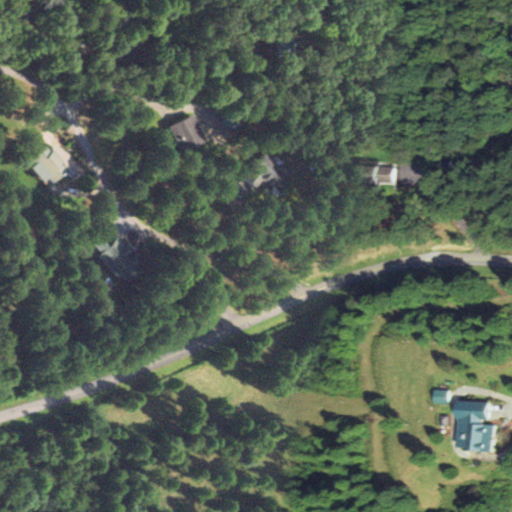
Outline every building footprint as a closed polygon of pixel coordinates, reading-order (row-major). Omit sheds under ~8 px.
[(161,126),(174,154),(200,141),(187,114),(161,126)] [(62,167),(41,144),(19,163),(40,187),(62,167)] [(287,176),(259,153),(228,192),(236,198),(246,185),(266,201),(287,176)] [(354,186),(395,187),(395,165),(355,164),(354,186)] [(138,265),(103,226),(84,243),(92,253),(89,255),(117,285),(138,265)] [(456,451),(492,452),(493,424),(487,424),(488,402),(457,402),(456,451)]
